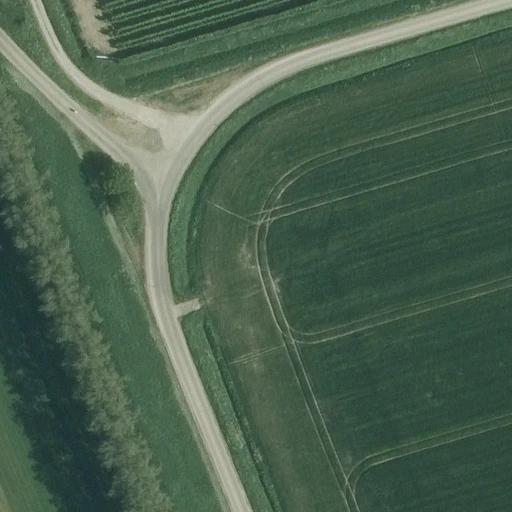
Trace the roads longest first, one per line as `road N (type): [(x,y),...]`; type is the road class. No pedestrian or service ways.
road 1 (unclassified): [(171,179),(204,123),(273,72),(504,0)]
road 2 (unclassified): [(239,511),(163,318),(156,244),(171,179)]
road 3 (track): [(171,179),(154,129),(66,62),(34,0)]
road 4 (unclassified): [(0,43),(76,114),(171,179)]
